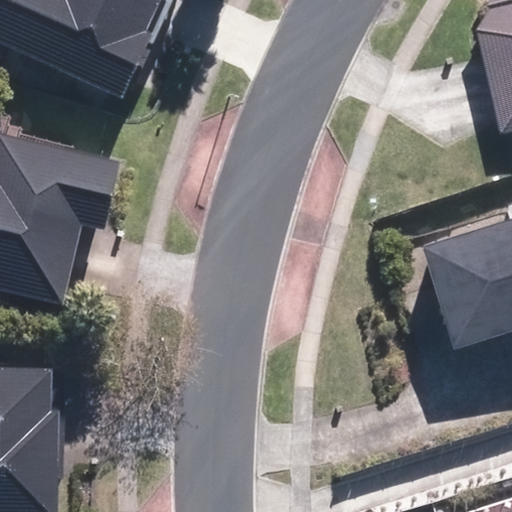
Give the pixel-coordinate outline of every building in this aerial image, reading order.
[(0,0),(0,22),(141,87),(165,34),(154,29),(167,0),(0,0)] [(511,1),(480,15),(510,128),(511,127),(511,1)] [(125,217),(140,154),(14,123),(6,156),(0,154),(0,278),(75,297),(97,210),(125,217)] [(511,208),(440,232),(475,340),(511,328),(511,208)] [(0,511),(69,511),(75,359),(0,357),(0,511)] [(511,511),(511,494),(461,511),(511,511)]
